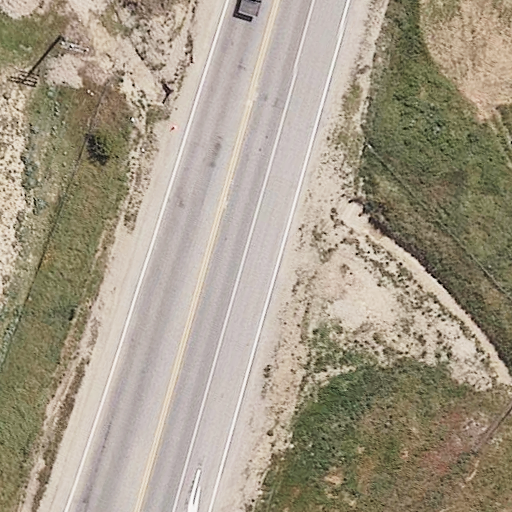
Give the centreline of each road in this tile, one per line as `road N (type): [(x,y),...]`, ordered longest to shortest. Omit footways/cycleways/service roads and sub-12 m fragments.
road 1 (primary): [(135,511),(277,0)]
road 2 (residential): [(332,0),(193,511)]
